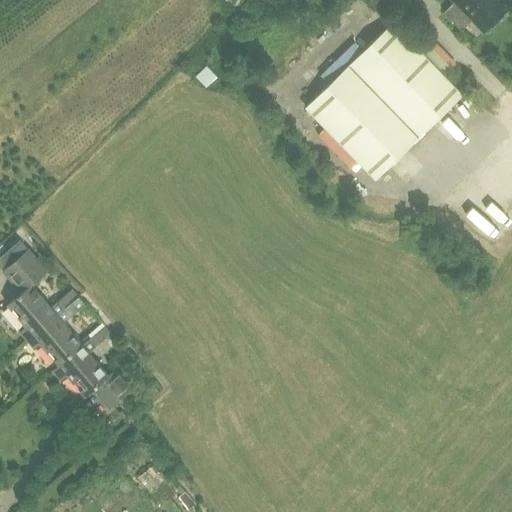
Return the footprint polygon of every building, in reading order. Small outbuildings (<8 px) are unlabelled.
[(483,33),(511,5),(511,4),(507,0),(450,0),(454,3),(444,13),(462,30),(472,21),(483,33)] [(391,22),(348,64),(418,137),(462,95),(391,22)] [(309,56),(326,43),(321,37),(305,50),(309,56)] [(304,52),(293,59),(301,71),(312,64),(304,52)] [(211,82),(222,75),(210,55),(199,61),(211,82)] [(305,106),(375,179),(418,137),(348,64),(305,106)] [(452,111),(444,118),(464,139),(472,131),(452,111)] [(511,161),(504,150),(483,164),(491,175),(483,181),(495,198),(511,185),(511,161)] [(20,330),(28,339),(79,296),(73,288),(50,308),(33,287),(45,277),(27,256),(7,272),(23,291),(8,303),(26,325),(20,330)] [(53,368),(54,369),(60,364),(82,345),(63,322),(85,303),(79,296),(28,339),(35,348),(41,343),(59,363),(53,368)] [(97,346),(111,333),(105,325),(82,345),(60,364),(54,369),(62,378),(68,373),(86,395),(96,387),(112,405),(132,388),(115,368),(107,374),(89,352),(97,346)] [(113,361),(125,351),(112,336),(101,346),(113,361)] [(158,390),(149,380),(143,384),(152,395),(158,390)] [(141,466),(157,452),(151,446),(135,460),(141,466)]
